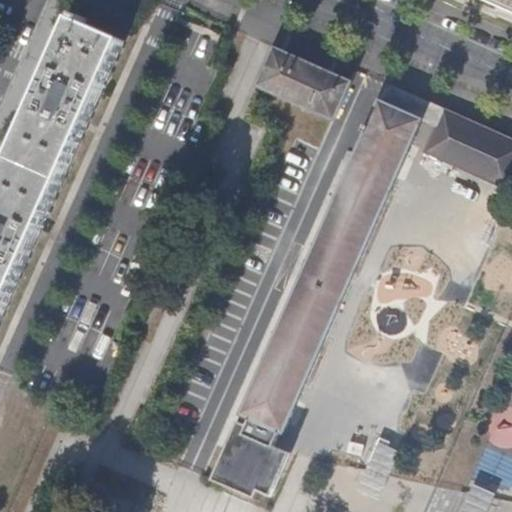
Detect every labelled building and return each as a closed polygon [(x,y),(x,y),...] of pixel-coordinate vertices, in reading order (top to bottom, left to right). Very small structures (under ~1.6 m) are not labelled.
[(511,0),(487,0),(511,10),(511,0)] [(0,320),(124,42),(75,19),(64,46),(46,87),(0,190),(0,320)] [(335,117),(351,80),(276,46),(259,84),(275,91),(335,117)] [(425,118),(441,124),(447,110),(388,85),(382,98),(425,118)] [(289,425),(425,118),(382,98),(245,407),(255,411),(252,418),(244,415),(216,477),(258,495),(262,486),(282,441),(279,440),(286,423),(289,425)] [(511,175),(511,174),(511,137),(447,110),(441,124),(429,152),(507,187),(511,175)] [(298,448),(282,441),(262,486),(278,493),(298,448)] [(380,441),(360,489),(381,498),(401,449),(380,441)]
